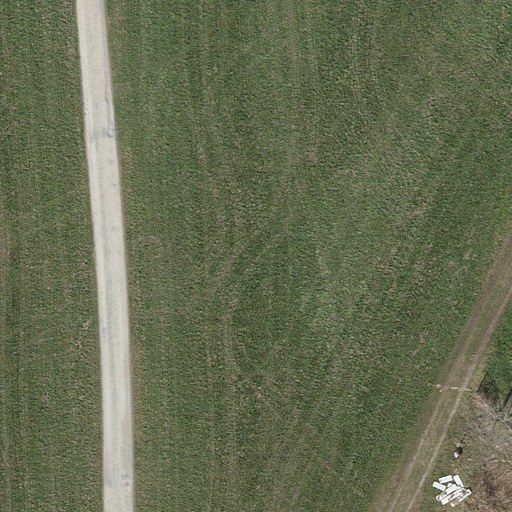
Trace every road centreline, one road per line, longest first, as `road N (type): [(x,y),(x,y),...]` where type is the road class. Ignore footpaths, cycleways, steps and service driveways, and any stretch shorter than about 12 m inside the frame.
road 1 (track): [(117,511),(117,379),(91,0)]
road 2 (track): [(400,511),(511,270)]
